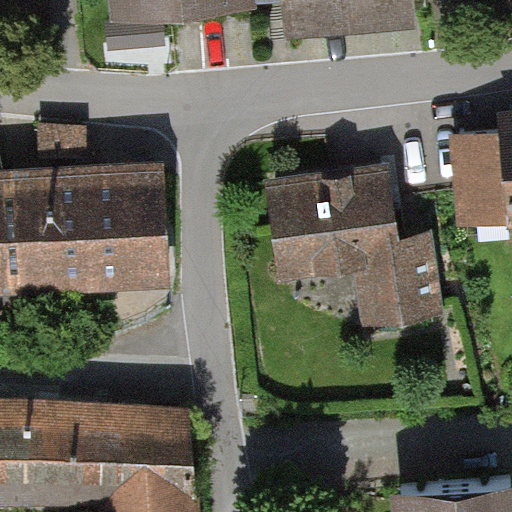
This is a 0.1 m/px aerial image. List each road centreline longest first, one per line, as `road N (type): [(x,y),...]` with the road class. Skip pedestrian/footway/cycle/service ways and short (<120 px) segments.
road 1 (residential): [(195,107),(244,511)]
road 2 (residential): [(511,63),(195,107)]
road 3 (residential): [(195,107),(0,94)]
